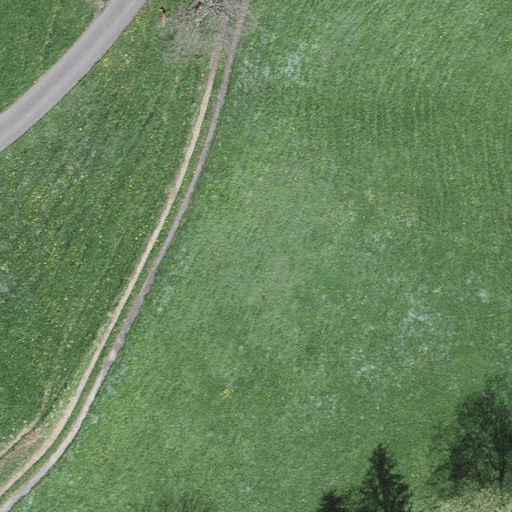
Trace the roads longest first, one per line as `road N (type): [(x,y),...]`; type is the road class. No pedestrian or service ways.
road 1 (track): [(0,500),(49,443),(114,329),(179,182),(238,0)]
road 2 (track): [(128,0),(0,135)]
